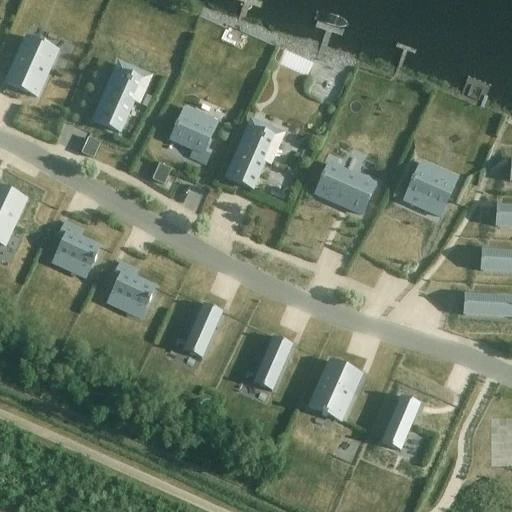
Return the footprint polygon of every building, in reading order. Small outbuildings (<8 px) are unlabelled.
[(26,39),(5,86),(36,99),(57,52),(44,47),(44,45),(40,43),(39,44),(26,39)] [(113,78),(93,123),(118,134),(132,103),(137,106),(144,92),(131,86),(131,84),(127,82),(126,84),(113,78)] [(214,132),(181,117),(176,127),(175,127),(173,131),(174,132),(170,142),(193,152),(190,159),(205,165),(210,155),(204,153),(214,132)] [(246,135),(226,180),(251,191),(263,163),(269,166),(276,148),(263,143),(264,141),(259,139),(259,141),(246,135)] [(88,140),(81,155),(93,160),(99,145),(88,140)] [(320,183),(314,196),(361,217),(375,187),(328,166),(322,179),(321,178),(319,183),(320,183)] [(171,184),(182,189),(189,174),(178,169),(171,184)] [(411,186),(403,203),(440,219),(454,187),(417,171),(413,181),(411,181),(409,185),(411,186)] [(0,190),(0,246),(4,248),(25,202),(0,190)] [(511,229),(511,209),(495,208),(494,228),(511,229)] [(64,209),(58,222),(80,232),(87,219),(64,209)] [(65,237),(55,258),(88,274),(93,264),(94,264),(96,260),(95,259),(99,249),(77,239),(76,238),(79,232),(64,225),(60,235),(65,237)] [(511,275),(511,254),(480,253),(479,273),(511,275)] [(120,277),(110,298),(143,314),(147,304),(149,304),(151,300),(150,299),(154,289),(131,278),(134,272),(119,265),(115,273),(115,275),(120,277)] [(462,317),(502,320),(504,300),(463,297),(462,317)] [(203,306),(186,343),(205,352),(222,314),(203,306)] [(273,339),(257,376),(275,384),(292,347),(273,339)] [(330,363),(309,409),(322,415),(321,416),(326,418),(326,417),(339,423),(360,376),(330,363)] [(511,465),(503,462),(511,439),(511,417),(479,405),(456,466),(486,478),(479,498),(511,510),(511,465)] [(399,453),(415,416),(397,408),(381,445),(399,453)]
